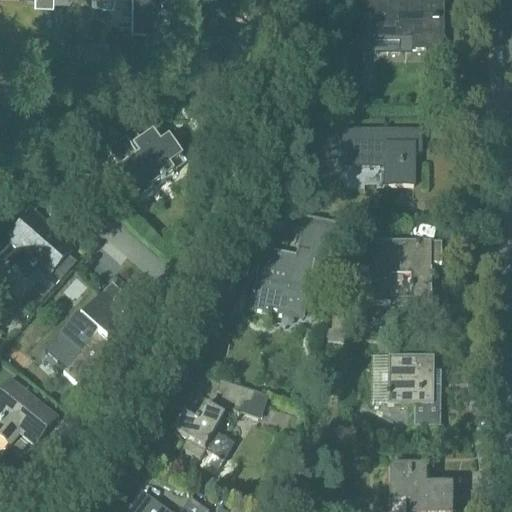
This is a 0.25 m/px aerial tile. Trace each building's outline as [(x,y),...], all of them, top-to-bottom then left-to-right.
[(90,0),(91,1),(93,1),(93,5),(110,5),(111,0),(131,0),(131,29),(153,29),(153,16),(157,16),(157,6),(160,6),(160,0),(90,0)] [(339,61),(339,73),(330,73),(329,108),(360,109),(361,94),(361,42),(412,42),(412,53),(442,53),(442,24),(438,24),(438,6),(361,5),(361,35),(354,35),(354,61),(339,61)] [(0,113),(6,113),(10,105),(23,96),(18,89),(21,81),(16,74),(8,74),(3,67),(0,67),(0,113)] [(108,154),(120,172),(110,179),(120,193),(125,190),(137,207),(152,197),(150,193),(173,177),(169,171),(182,162),(168,142),(159,148),(152,137),(141,145),(134,136),(108,154)] [(338,136),(338,170),(384,171),(384,191),(412,191),(413,187),(414,187),(414,174),(413,174),(413,157),(419,157),(419,136),(338,136)] [(31,218),(7,245),(19,255),(9,267),(25,282),(36,270),(47,280),(71,253),(31,218)] [(303,314),(313,264),(325,267),(328,251),(342,254),(343,231),(304,223),(296,261),(270,255),(267,267),(258,265),(248,311),(301,322),(303,314)] [(394,308),(429,308),(430,268),(440,268),(441,246),(369,246),(368,308),(394,308)] [(67,259),(51,276),(61,285),(77,267),(67,259)] [(120,296),(111,287),(81,321),(77,317),(53,344),(58,350),(63,344),(79,358),(63,377),(76,388),(113,347),(108,343),(121,328),(105,313),(120,296)] [(331,334),(350,336),(353,308),(334,306),(331,334)] [(432,362),(387,361),(371,361),(371,409),(412,410),(412,432),(438,432),(439,390),(432,390),(432,362)] [(222,399),(218,410),(258,425),(267,402),(219,385),(215,396),(222,399)] [(10,386),(0,397),(0,421),(1,422),(0,422),(0,441),(8,448),(18,436),(33,448),(55,423),(10,386)] [(223,421),(203,410),(196,422),(185,416),(173,436),(186,445),(180,455),(199,465),(204,456),(223,467),(233,450),(213,438),(223,421)] [(388,473),(387,478),(386,478),(386,492),(387,492),(387,509),(408,509),(407,511),(450,511),(451,492),(425,492),(425,473),(388,473)] [(160,511),(142,498),(131,511),(160,511)]
